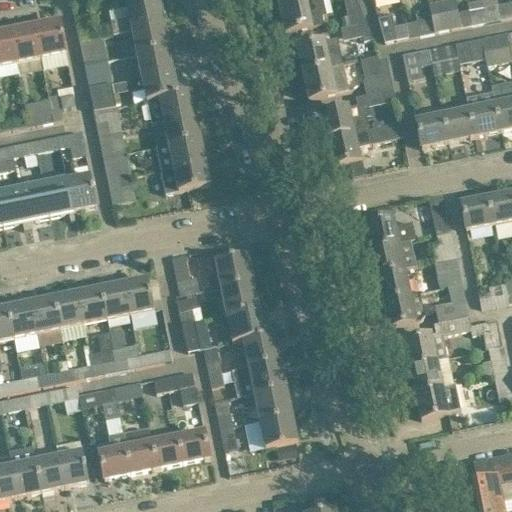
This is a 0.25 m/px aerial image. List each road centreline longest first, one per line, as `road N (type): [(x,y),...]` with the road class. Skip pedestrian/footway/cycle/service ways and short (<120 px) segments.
road 1 (residential): [(0,271),(278,214)]
road 2 (unclassified): [(368,470),(278,214)]
road 3 (residential): [(278,214),(511,170)]
road 4 (unclassified): [(278,214),(206,0)]
road 5 (residential): [(171,511),(368,470)]
road 6 (residential): [(368,470),(511,441)]
